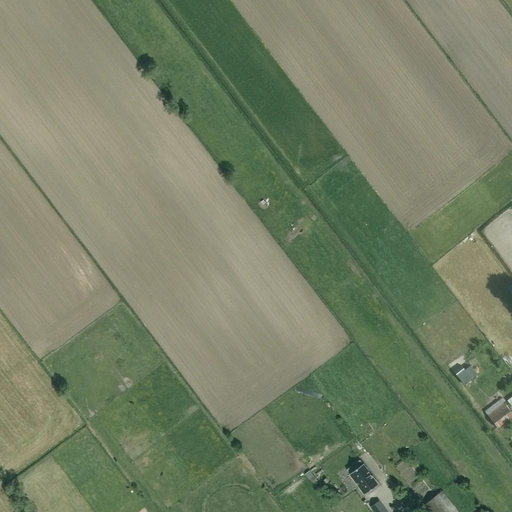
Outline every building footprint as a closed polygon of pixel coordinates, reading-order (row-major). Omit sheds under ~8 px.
[(117,315),(111,317),(114,327),(120,325),(117,315)] [(464,384),(477,374),(471,365),(465,370),(464,368),(456,374),(464,384)] [(498,428),(511,416),(511,413),(503,403),(506,401),(502,397),(485,412),(498,428)] [(364,495),(378,485),(363,464),(362,464),(359,460),(352,466),(355,470),(349,474),(364,495)] [(424,505),(429,511),(458,511),(442,491),(424,505)]
